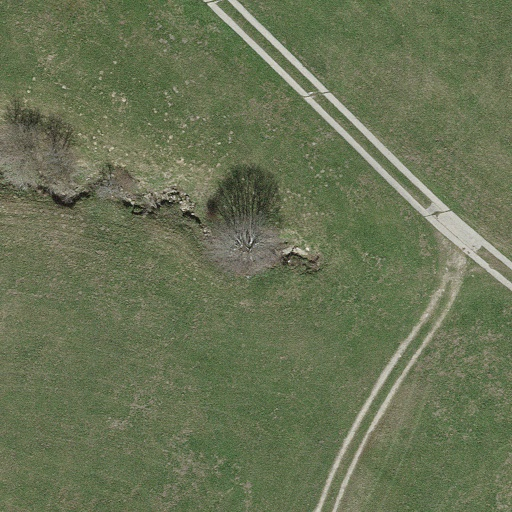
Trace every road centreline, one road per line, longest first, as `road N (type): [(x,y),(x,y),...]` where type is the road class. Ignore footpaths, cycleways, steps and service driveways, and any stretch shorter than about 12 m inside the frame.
road 1 (track): [(214,0),(511,286)]
road 2 (track): [(327,511),(391,388),(442,315),(464,240)]
